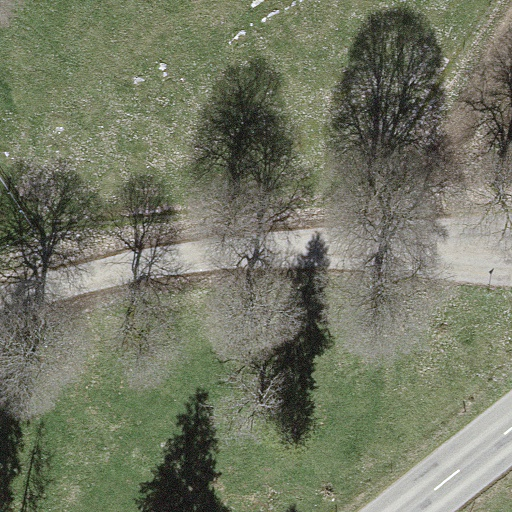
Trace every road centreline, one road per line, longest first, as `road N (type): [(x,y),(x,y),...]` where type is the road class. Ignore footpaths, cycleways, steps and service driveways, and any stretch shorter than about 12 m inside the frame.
road 1 (track): [(447,246),(491,71),(511,41)]
road 2 (tertiary): [(511,427),(404,511)]
